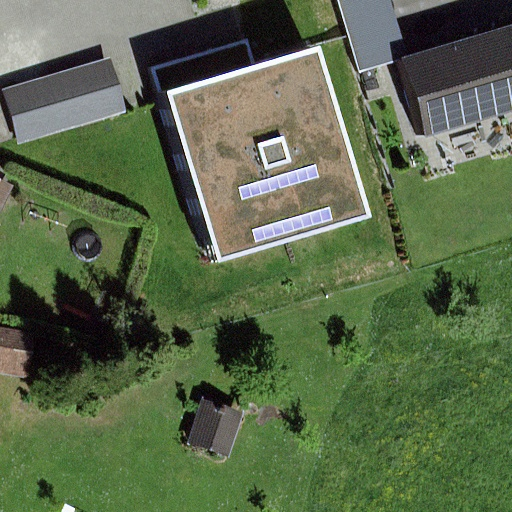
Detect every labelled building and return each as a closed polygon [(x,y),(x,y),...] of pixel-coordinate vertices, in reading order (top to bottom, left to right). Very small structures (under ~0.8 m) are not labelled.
[(389,0),(337,0),(359,69),(407,54),(389,0)] [(511,25),(398,61),(420,132),(511,103),(511,25)] [(356,220),(308,50),(253,65),(246,40),(148,67),(203,263),(356,220)] [(108,58),(0,89),(0,91),(15,143),(124,111),(108,58)] [(0,223),(16,191),(0,183),(0,223)] [(33,335),(0,331),(0,374),(27,378),(33,335)] [(201,401),(186,445),(225,458),(239,414),(201,401)]
